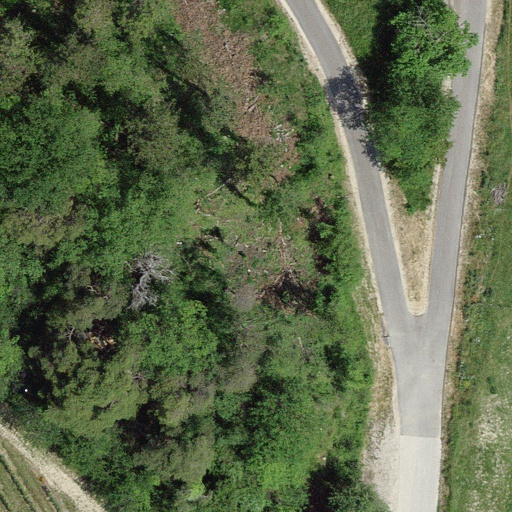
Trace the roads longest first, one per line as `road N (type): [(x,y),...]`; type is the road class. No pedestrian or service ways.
road 1 (track): [(473,0),(416,511)]
road 2 (track): [(423,398),(404,347),(360,132),(333,56),(301,0)]
road 3 (track): [(0,421),(104,511)]
